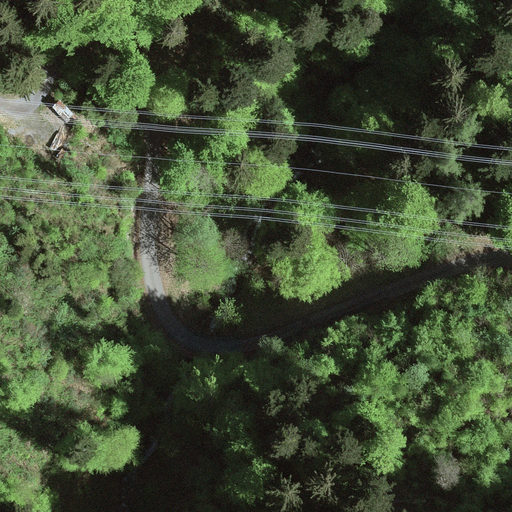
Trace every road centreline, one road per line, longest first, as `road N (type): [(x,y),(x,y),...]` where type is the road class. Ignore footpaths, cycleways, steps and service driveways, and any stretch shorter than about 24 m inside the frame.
road 1 (track): [(108,0),(147,106),(147,255),(174,331),(215,349),(258,343),(442,272),(511,260)]
road 2 (track): [(49,0),(52,81),(26,108),(0,103)]
